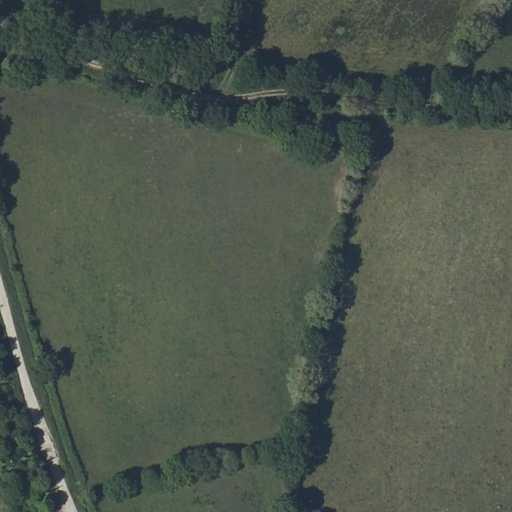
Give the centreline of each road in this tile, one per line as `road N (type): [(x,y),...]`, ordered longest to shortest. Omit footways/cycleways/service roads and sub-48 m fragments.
road 1 (track): [(0,44),(229,98),(307,91),(511,106)]
road 2 (track): [(72,511),(19,374),(0,292)]
